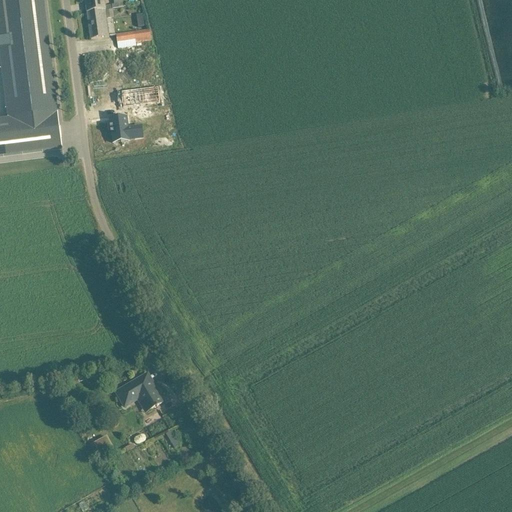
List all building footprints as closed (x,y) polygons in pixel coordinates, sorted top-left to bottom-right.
[(0,0),(0,53),(8,120),(0,120),(0,158),(63,151),(43,0),(0,0)] [(105,6),(104,0),(85,0),(88,13),(100,11),(100,12),(106,11),(112,10),(111,6),(105,6)] [(112,11),(112,10),(106,11),(100,12),(100,11),(88,13),(91,40),(109,37),(107,20),(114,19),(113,10),(112,11)] [(152,41),(150,31),(149,31),(139,33),(133,33),(116,36),(118,49),(121,49),(136,47),(136,43),(152,41)] [(159,84),(124,89),(126,102),(161,99),(159,84)] [(133,113),(105,117),(109,141),(136,137),(136,135),(155,132),(152,117),(134,120),(133,113)] [(142,389),(137,381),(116,393),(125,408),(141,398),(149,412),(156,407),(157,408),(158,408),(157,407),(162,404),(154,390),(155,389),(151,383),(142,389)] [(168,439),(171,444),(177,441),(174,436),(168,439)] [(100,441),(94,444),(101,457),(107,454),(100,441)]
